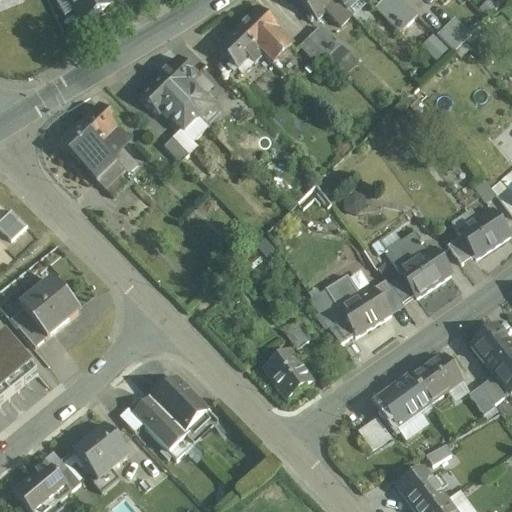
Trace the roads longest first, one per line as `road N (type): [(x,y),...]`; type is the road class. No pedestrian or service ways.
road 1 (residential): [(289,450),(511,282)]
road 2 (residential): [(0,131),(40,194),(167,325)]
road 3 (tertiary): [(203,0),(0,123)]
road 4 (residential): [(0,460),(167,325)]
road 5 (residential): [(167,325),(289,450)]
